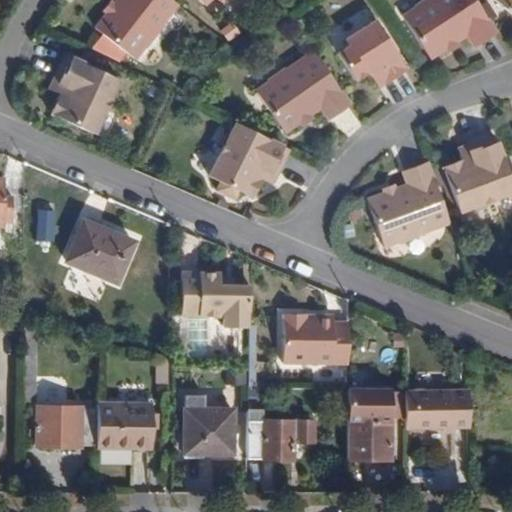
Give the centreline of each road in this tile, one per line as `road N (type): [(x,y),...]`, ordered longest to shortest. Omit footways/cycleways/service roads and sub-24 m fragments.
road 1 (residential): [(297,252),(0,128)]
road 2 (residential): [(496,80),(399,122),(325,188),(297,252)]
road 3 (residential): [(511,345),(297,252)]
